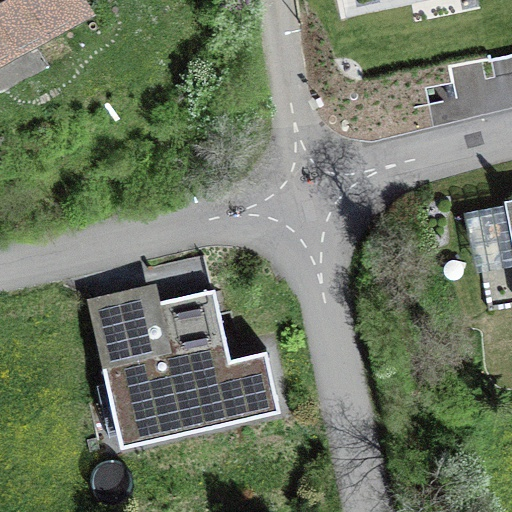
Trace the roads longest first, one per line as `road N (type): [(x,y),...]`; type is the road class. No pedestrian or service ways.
road 1 (residential): [(295,194),(364,511)]
road 2 (residential): [(0,271),(295,194)]
road 3 (residential): [(295,194),(511,144)]
road 4 (residential): [(270,0),(295,194)]
